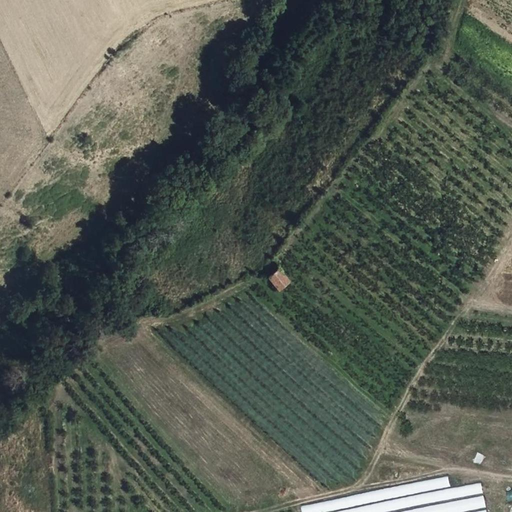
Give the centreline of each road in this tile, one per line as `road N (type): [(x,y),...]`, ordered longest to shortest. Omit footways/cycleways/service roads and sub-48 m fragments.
road 1 (track): [(254,511),(456,468),(511,478)]
road 2 (track): [(354,489),(462,315)]
road 3 (track): [(462,0),(439,71),(511,135)]
